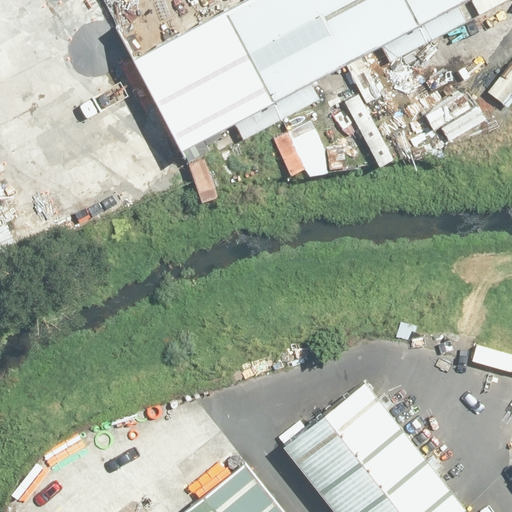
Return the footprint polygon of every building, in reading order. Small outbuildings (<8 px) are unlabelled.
[(247,0),(130,62),(179,155),(473,0),(247,0)] [(397,109),(406,126),(425,116),(432,129),(437,127),(445,141),(481,121),(486,118),(479,105),(474,109),(456,76),(397,109)] [(280,134),(284,159),(246,166),(249,179),(289,172),(360,159),(357,145),(320,152),(316,127),(280,134)] [(189,163),(199,194),(239,181),(229,149),(189,163)] [(479,377),(498,382),(502,367),(511,370),(511,353),(477,344),(472,359),(483,362),(479,377)] [(469,511),(359,379),(272,450),(323,511),(469,511)] [(276,511),(239,467),(183,511),(276,511)]
